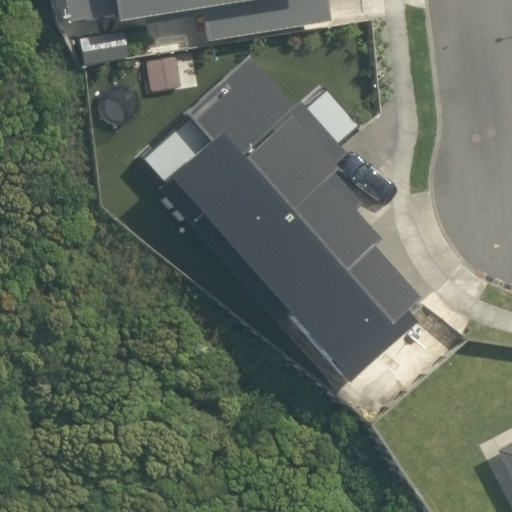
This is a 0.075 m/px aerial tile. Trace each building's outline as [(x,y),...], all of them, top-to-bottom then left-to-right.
[(199,43),(322,22),(318,0),(55,0),(59,24),(102,17),(103,24),(193,10),(199,43)] [(303,64),(299,36),(261,41),(265,70),(303,64)] [(199,89),(193,50),(136,60),(143,99),(199,89)] [(196,142),(155,179),(321,371),(324,368),(339,385),(409,323),(393,307),(400,301),(354,249),(361,243),(338,216),(352,206),(320,170),(337,156),(331,150),(357,129),(319,86),(294,108),(290,104),(285,108),(239,59),(175,117),(196,142)] [(511,438),(490,450),(511,494),(511,438)]
